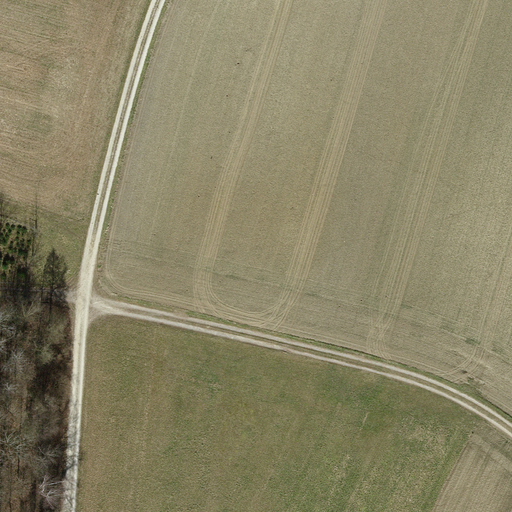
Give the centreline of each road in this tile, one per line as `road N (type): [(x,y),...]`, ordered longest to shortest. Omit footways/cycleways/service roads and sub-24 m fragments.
road 1 (track): [(0,298),(86,302),(416,381),(511,429)]
road 2 (track): [(163,0),(101,216),(86,302),(71,511)]
